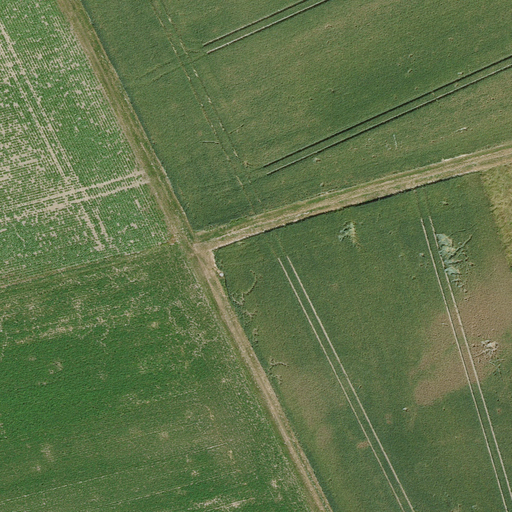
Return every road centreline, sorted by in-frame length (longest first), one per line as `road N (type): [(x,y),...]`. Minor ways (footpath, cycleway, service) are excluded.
road 1 (track): [(322,511),(69,0)]
road 2 (track): [(511,150),(186,231)]
